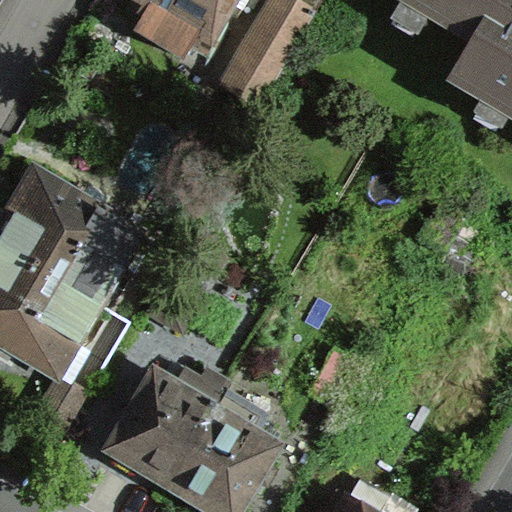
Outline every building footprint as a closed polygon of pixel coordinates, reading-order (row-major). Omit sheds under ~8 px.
[(241,0),(128,0),(125,6),(136,12),(128,28),(180,56),(188,40),(213,53),(241,0)] [(293,0),(268,0),(221,88),(240,98),(293,0)] [(511,0),(393,0),(466,37),(445,76),(511,111),(511,0)] [(32,162),(0,213),(0,346),(52,378),(144,230),(32,162)] [(160,354),(102,450),(203,511),(236,511),(286,430),(160,354)] [(369,511),(345,498),(337,511),(369,511)]
